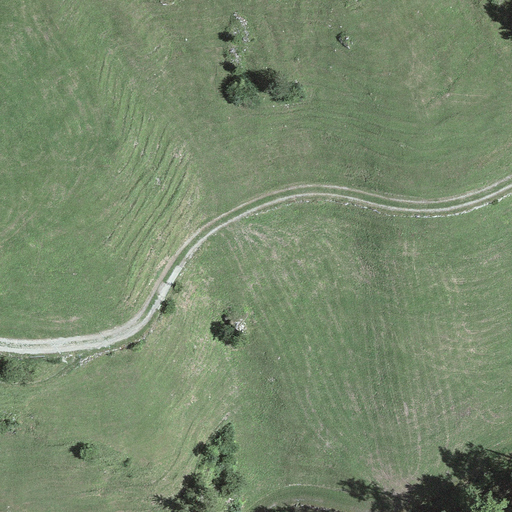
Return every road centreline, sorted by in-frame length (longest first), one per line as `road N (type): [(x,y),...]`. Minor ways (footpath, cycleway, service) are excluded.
road 1 (track): [(511,180),(445,205),(310,190),(241,209),(182,253),(129,330),(98,341)]
road 2 (track): [(257,511),(293,493),(382,508),(511,446)]
